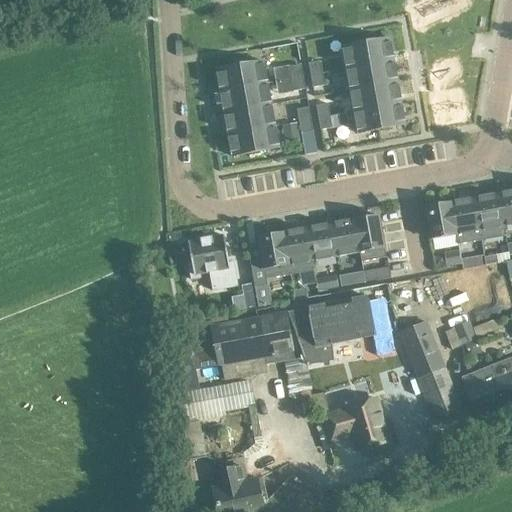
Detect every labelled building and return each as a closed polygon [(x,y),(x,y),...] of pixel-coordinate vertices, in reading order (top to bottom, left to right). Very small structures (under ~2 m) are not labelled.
[(342,48),(346,70),(393,61),(390,39),(342,48)] [(346,70),(350,91),(397,82),(393,61),(346,70)] [(216,70),(220,92),(267,84),(263,62),(216,70)] [(310,76),(322,74),(320,62),(308,64),(310,76)] [(291,79),(303,77),(301,65),(289,67),(291,79)] [(322,74),(310,76),(312,88),(324,86),(322,74)] [(303,77),(291,79),(293,92),(305,90),(303,77)] [(401,104),(397,82),(350,91),(354,112),(401,104)] [(271,105),(267,84),(220,92),(224,114),(271,105)] [(318,118),(330,116),(328,104),(316,106),(318,118)] [(354,112),(358,134),(405,126),(401,104),(354,112)] [(224,114),(228,135),(275,126),(271,105),(224,114)] [(299,122),(311,120),(308,108),(296,110),(299,122)] [(320,131),(332,129),(330,116),(318,118),(320,131)] [(311,120),(299,122),(301,134),(313,132),(311,120)] [(232,157),(279,148),(275,126),(228,135),(232,157)] [(511,192),(497,195),(503,227),(511,225),(511,192)] [(497,195),(474,199),(481,241),(505,237),(503,227),(497,195)] [(456,235),(457,245),(481,241),(474,199),(450,204),(456,235)] [(445,205),(444,202),(430,204),(430,207),(425,208),(431,240),(456,235),(450,204),(445,205)] [(353,221),(359,253),(361,263),(386,258),(378,217),(373,218),(373,215),(358,217),(358,220),(353,221)] [(353,221),(330,226),(336,257),(359,253),(353,221)] [(306,230),(312,261),(336,257),(330,226),(306,230)] [(314,271),(312,261),(306,230),(283,234),(290,276),(314,271)] [(251,267),(254,288),(267,285),(266,280),(290,276),(283,234),(278,235),(277,232),(262,235),(263,238),(258,238),(263,265),(251,267)] [(213,291),(237,287),(233,263),(229,264),(224,236),(188,243),(191,263),(188,264),(191,280),(200,278),(200,275),(209,273),(213,291)] [(460,264),(458,254),(444,256),(446,267),(460,264)] [(497,262),(495,254),(483,256),(485,264),(497,262)] [(476,256),(478,266),(484,265),(482,255),(476,256)] [(375,271),(363,273),(365,282),(377,280),(375,271)] [(305,288),(293,290),(295,299),(307,297),(305,288)] [(368,307),(367,298),(287,313),(306,367),(334,362),(332,345),(373,337),(376,354),(394,351),(385,303),(368,307)] [(263,357),(265,366),(294,360),(285,313),(212,327),(211,323),(186,328),(194,371),(220,366),(223,383),(251,377),(247,360),(263,357)] [(469,322),(453,328),(454,330),(460,346),(476,340),(472,329),(469,322)] [(442,369),(429,335),(424,324),(402,333),(420,378),(417,379),(434,422),(462,411),(445,368),(442,369)] [(511,359),(461,379),(476,416),(511,401),(511,359)] [(219,381),(206,392),(217,405),(207,413),(224,433),(247,413),(219,381)] [(350,436),(355,452),(393,441),(380,398),(350,407),(350,409),(321,418),(330,446),(345,442),(344,438),(350,436)] [(248,450),(252,462),(268,456),(264,445),(248,450)] [(244,467),(226,471),(211,474),(214,490),(212,490),(216,511),(263,511),(257,480),(247,482),(244,467)]
